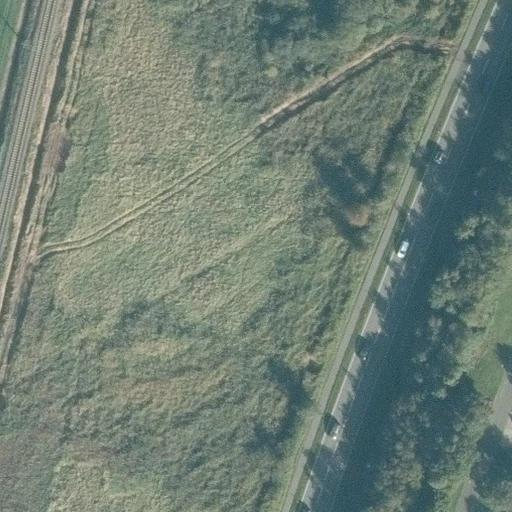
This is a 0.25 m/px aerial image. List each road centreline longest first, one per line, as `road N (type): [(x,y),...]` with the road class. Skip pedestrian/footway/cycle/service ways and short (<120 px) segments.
road 1 (primary): [(313,511),(409,248),(511,5)]
road 2 (residential): [(466,511),(511,383)]
